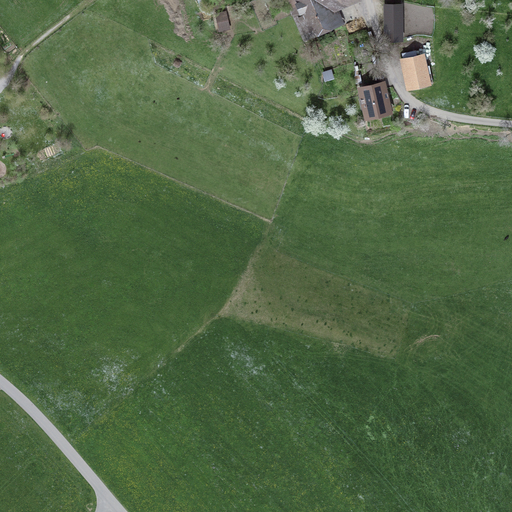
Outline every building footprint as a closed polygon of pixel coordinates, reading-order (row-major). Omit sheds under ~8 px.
[(361,2),(359,0),(283,0),(302,44),(342,28),(335,13),(361,2)] [(401,36),(401,4),(381,4),(381,36),(401,36)] [(228,32),(225,14),(213,15),(216,33),(228,32)] [(430,86),(422,54),(397,59),(404,91),(430,86)] [(388,116),(381,82),(353,88),(360,122),(388,116)]
